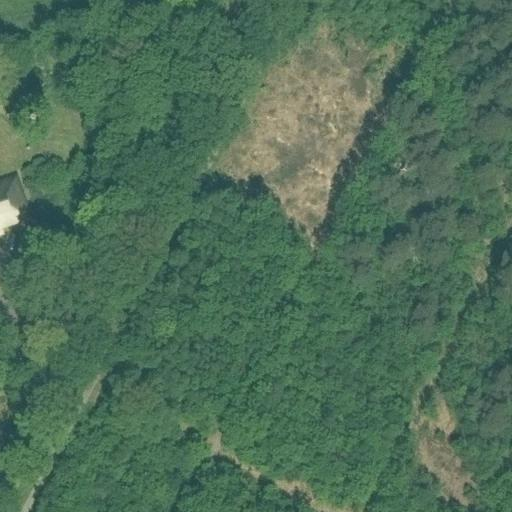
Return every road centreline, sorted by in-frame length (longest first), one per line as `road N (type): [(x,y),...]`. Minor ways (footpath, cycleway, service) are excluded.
road 1 (unclassified): [(0,476),(249,0)]
road 2 (track): [(213,450),(448,0)]
road 3 (track): [(222,52),(109,6),(0,26)]
